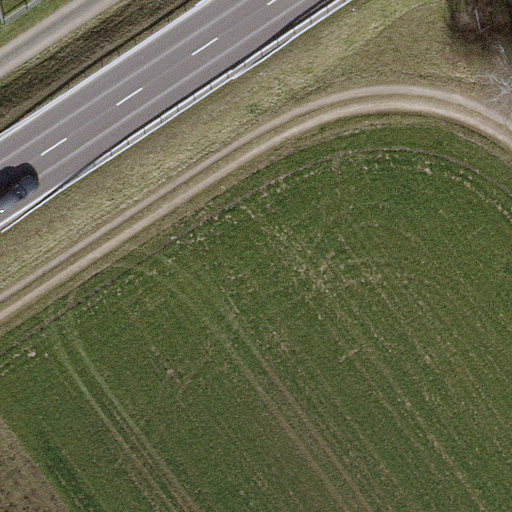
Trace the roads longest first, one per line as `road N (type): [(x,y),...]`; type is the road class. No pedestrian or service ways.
road 1 (track): [(511,135),(475,108),(387,96),(306,115),(0,308)]
road 2 (primary): [(0,180),(273,0)]
